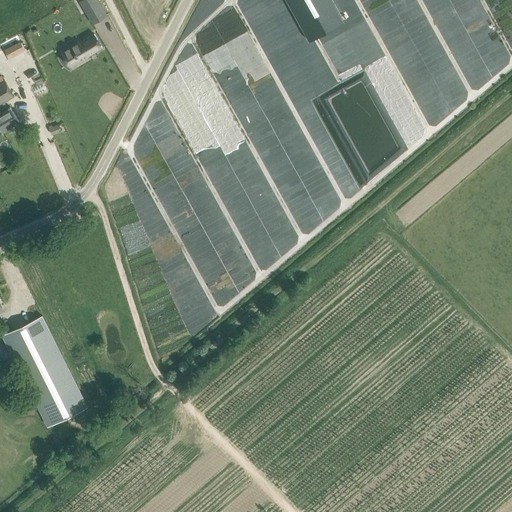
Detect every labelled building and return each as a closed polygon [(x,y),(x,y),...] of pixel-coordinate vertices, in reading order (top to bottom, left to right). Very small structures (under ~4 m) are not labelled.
[(85,0),(91,10),(86,12),(93,23),(107,15),(97,0),(85,0)] [(341,0),(298,0),(308,21),(344,5),(341,0)] [(81,45),(63,55),(71,68),(90,57),(89,55),(102,47),(94,34),(83,40),(80,42),(79,42),(80,43),(81,45)] [(0,83),(0,129),(2,128),(3,130),(19,120),(10,107),(4,111),(0,104),(0,102),(14,95),(5,80),(0,83)] [(3,334),(48,425),(87,406),(43,315),(3,334)]
